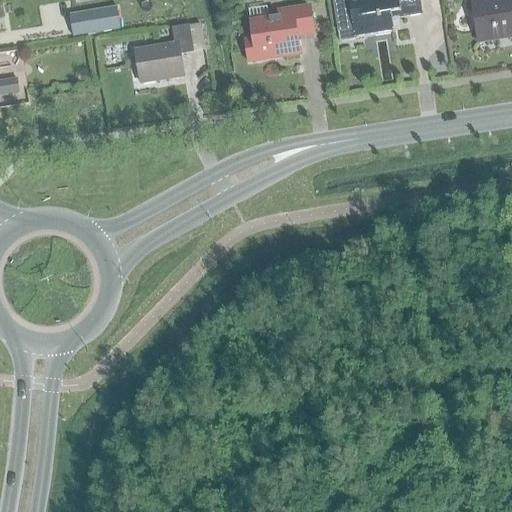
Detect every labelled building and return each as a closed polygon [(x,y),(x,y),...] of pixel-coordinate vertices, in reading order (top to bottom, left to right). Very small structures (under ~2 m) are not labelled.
[(422,17),(419,0),(335,0),(332,0),(337,31),(352,29),(353,33),(354,41),(394,35),(392,22),(422,17)] [(511,0),(488,0),(471,3),(478,44),(511,38),(511,0)] [(74,38),(121,30),(117,7),(70,15),(74,38)] [(282,59),(300,56),(297,39),(314,36),(309,8),(278,13),(279,19),(250,24),(252,38),(244,39),(248,65),(282,59)] [(193,56),(189,28),(171,31),(173,47),(134,52),(139,86),(183,79),(180,58),(193,56)] [(0,97),(18,95),(16,81),(0,83),(0,97)]
